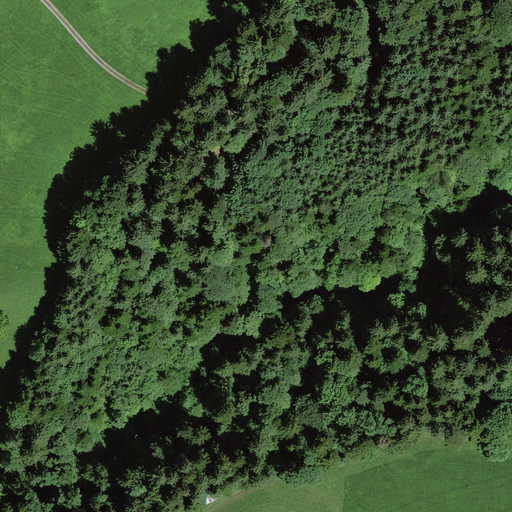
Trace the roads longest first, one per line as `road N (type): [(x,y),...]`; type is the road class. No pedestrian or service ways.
road 1 (track): [(467,429),(424,432),(304,475),(254,479),(199,511)]
road 2 (track): [(166,95),(137,88),(103,65),(42,0)]
